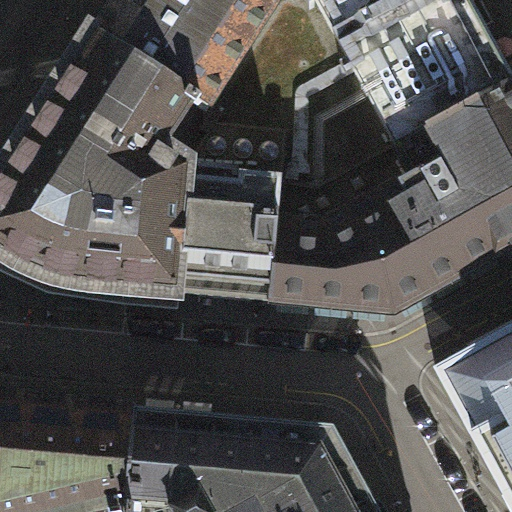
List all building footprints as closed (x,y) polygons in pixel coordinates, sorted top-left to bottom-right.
[(298,0),(117,0),(95,35),(222,116),(231,116),(301,8),(298,0)] [(319,190),(511,84),(511,77),(472,4),(479,0),(298,0),(301,8),(231,116),(222,116),(216,127),(285,134),(281,181),(319,190)] [(222,116),(95,35),(0,182),(0,254),(6,258),(33,273),(59,281),(91,287),(181,296),(193,162),(216,127),(222,116)] [(511,84),(319,190),(281,181),(271,304),(349,310),(395,314),(486,264),(511,249),(511,84)] [(285,134),(216,127),(193,162),(181,296),(271,304),(281,181),(285,134)] [(511,331),(437,373),(511,510),(511,331)] [(0,511),(126,511),(134,411),(64,405),(0,399),(0,511)] [(379,511),(335,430),(235,420),(134,411),(126,511),(379,511)]
